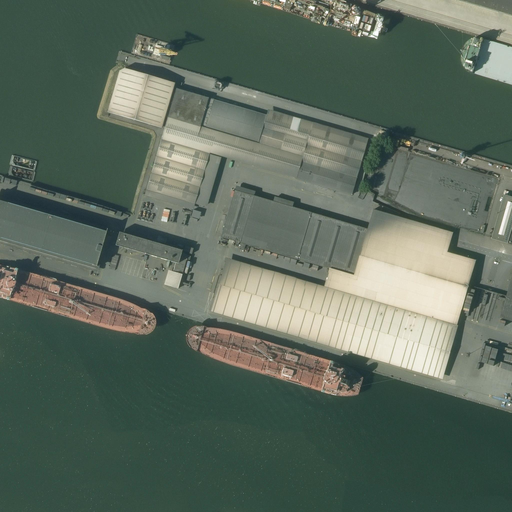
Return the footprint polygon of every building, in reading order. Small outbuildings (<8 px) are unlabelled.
[(511,0),(460,0),(511,15),(511,0)] [(106,112),(161,128),(174,83),(123,68),(119,70),(106,112)] [(257,144),(266,115),(177,89),(175,89),(167,117),(257,144)] [(194,204),(209,153),(296,178),(295,179),(351,195),(367,139),(267,109),(266,115),(257,144),(167,117),(146,189),(194,204)] [(353,276),(368,229),(293,207),(274,201),(235,190),(221,237),(353,276)] [(0,244),(97,273),(100,262),(97,261),(99,254),(104,255),(107,245),(102,244),(108,226),(0,194),(0,244)] [(511,197),(504,195),(492,239),(511,244),(511,197)] [(294,202),(275,197),(274,201),(293,207),(294,202)] [(159,215),(164,218),(166,214),(169,215),(170,214),(167,212),(167,211),(169,212),(170,211),(164,208),(162,212),(161,211),(159,215)] [(199,219),(201,212),(193,210),(191,217),(199,219)] [(451,241),(453,233),(373,210),(371,217),(368,229),(353,276),(399,289),(406,263),(470,281),(476,260),(447,252),(451,241)] [(186,260),(187,256),(179,251),(179,250),(176,249),(119,233),(115,245),(175,263),(168,286),(177,289),(186,260)] [(511,274),(500,318),(511,321),(511,274)] [(499,366),(502,357),(511,358),(511,347),(480,341),(477,353),(479,353),(477,362),(481,363),(481,361),(487,362),(486,363),(499,366)]
